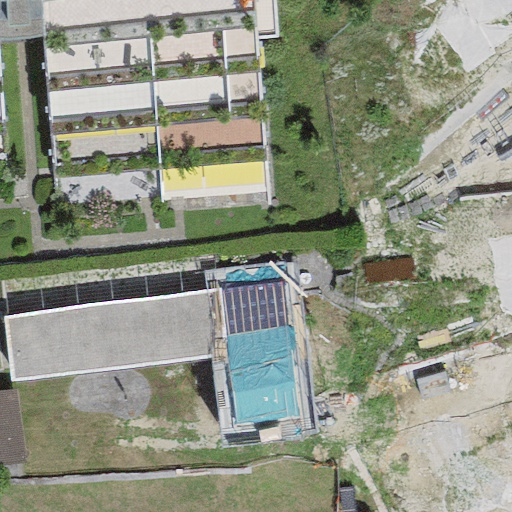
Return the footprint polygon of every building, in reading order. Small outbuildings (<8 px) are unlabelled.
[(56,220),(269,204),(263,0),(0,0),(0,38),(47,36),(56,220)] [(461,193),(460,183),(357,192),(361,237),(464,229),(461,193)] [(511,186),(461,193),(464,229),(465,242),(511,235),(511,186)] [(212,252),(0,278),(0,289),(11,377),(217,352),(226,420),(286,413),(285,405),(309,402),(292,258),(214,267),(212,252)] [(18,386),(0,387),(0,450),(22,449),(18,386)]
